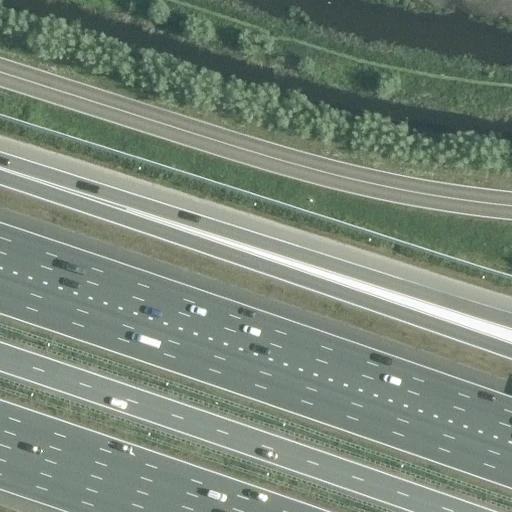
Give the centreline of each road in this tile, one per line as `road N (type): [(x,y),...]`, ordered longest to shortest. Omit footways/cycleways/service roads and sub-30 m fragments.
road 1 (motorway): [(511,446),(0,271)]
road 2 (motorway): [(511,352),(0,179)]
road 3 (motorway): [(511,324),(0,177)]
road 4 (motorway): [(0,359),(445,511)]
road 5 (motorway): [(0,449),(185,511)]
